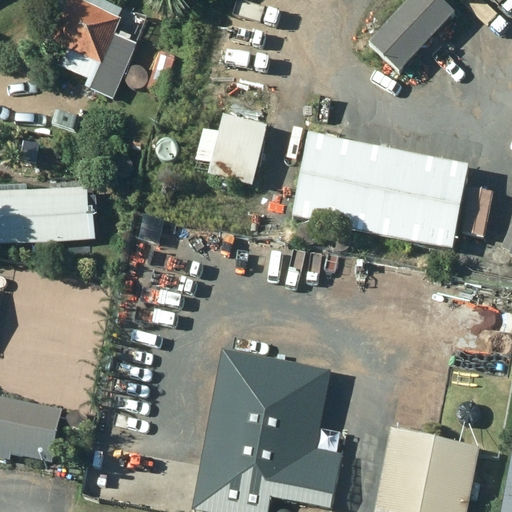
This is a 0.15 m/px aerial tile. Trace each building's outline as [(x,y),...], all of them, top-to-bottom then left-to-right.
[(112,98),(136,40),(128,38),(130,32),(119,28),(118,32),(113,30),(119,15),(116,14),(121,4),(111,0),(66,0),(50,39),(66,46),(58,64),(87,75),(82,85),(112,98)] [(400,72),(454,13),(439,0),(402,0),(365,41),(400,72)] [(164,94),(174,55),(158,50),(148,89),(164,94)] [(127,85),(129,88),(133,90),(137,90),(141,89),(144,87),(147,84),(148,81),(148,77),(147,73),(145,70),(141,68),(138,67),(134,67),(130,68),(128,71),(125,74),(125,78),(125,81),(127,85)] [(254,174),(265,122),(232,115),(221,167),(254,174)] [(289,214),(453,246),(469,161),(306,129),(289,214)] [(162,157),(164,160),(168,162),(172,162),(176,162),(179,160),(182,157),(183,153),(183,149),(182,145),(180,142),(176,140),(173,139),(169,139),(165,141),(162,143),(160,146),(160,150),(160,154),(162,157)] [(115,173),(118,176),(121,177),(125,178),(129,177),(132,175),(135,172),(136,169),(136,165),(135,161),(133,158),(130,156),(126,155),(122,155),(119,156),(116,159),(114,162),(113,165),(113,169),(115,173)] [(27,181),(0,181),(0,242),(31,240),(33,260),(62,259),(61,239),(90,237),(87,184),(27,188),(27,181)] [(484,234),(493,190),(471,185),(462,229),(484,234)] [(511,218),(499,245),(508,250),(508,252),(511,253),(511,218)] [(250,278),(253,281),(256,283),(260,283),(264,283),(267,281),(270,278),(271,274),(271,270),(270,266),(268,263),(265,261),(261,260),(257,260),(254,261),(251,264),(249,267),(248,271),(248,275),(250,278)] [(221,347),(191,507),(216,511),(265,511),(269,495),(330,506),(340,453),(314,448),(330,368),(221,347)] [(60,407),(0,395),(0,456),(8,458),(9,453),(50,460),(60,407)] [(461,419),(463,422),(467,424),(471,425),(475,424),(478,422),(480,419),(482,415),(482,411),(481,407),(479,404),(475,402),(472,401),(468,401),(464,403),(461,405),(459,408),(459,412),(459,416),(461,419)] [(390,426),(371,511),(462,511),(477,444),(390,426)] [(511,511),(511,442),(499,511),(511,511)]
